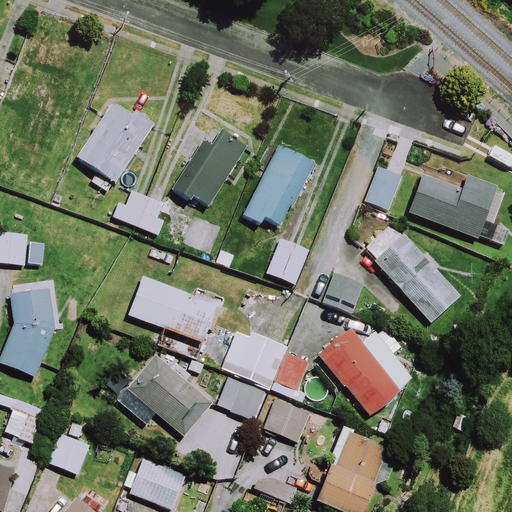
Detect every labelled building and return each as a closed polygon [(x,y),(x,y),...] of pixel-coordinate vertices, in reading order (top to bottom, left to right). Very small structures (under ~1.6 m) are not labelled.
[(82,88),(17,62),(4,94),(32,106),(19,138),(50,150),(63,118),(69,120),(82,88)] [(150,128),(112,103),(74,161),(95,175),(89,184),(106,195),(150,128)] [(241,150),(219,137),(210,153),(200,147),(172,194),(203,213),(241,150)] [(312,166),(278,148),(241,219),(257,227),(259,224),(277,233),(312,166)] [(399,181),(375,171),(362,204),(386,213),(399,181)] [(461,192),(421,177),(407,217),(498,251),(504,234),(489,228),(502,192),(466,179),(461,192)] [(165,209),(130,194),(124,208),(116,207),(111,219),(153,237),(165,209)] [(402,246),(387,229),(361,253),(427,326),(456,301),(405,244),(402,246)] [(25,237),(0,235),(0,266),(23,268),(25,237)] [(307,253),(279,241),(265,276),(293,288),(307,253)] [(361,289),(333,277),(321,305),(348,317),(361,289)] [(193,299),(141,280),(127,319),(162,332),(156,348),(194,363),(209,323),(214,325),(221,306),(194,296),(193,299)] [(0,366),(33,380),(52,333),(48,295),(7,298),(13,326),(0,359),(0,366)] [(218,363),(230,334),(215,328),(204,357),(218,363)] [(359,346),(346,332),(316,358),(368,419),(412,382),(372,336),(359,346)] [(232,335),(220,365),(294,393),(305,363),(284,355),(286,350),(250,336),(248,340),(232,335)] [(211,404),(154,358),(126,393),(182,440),(211,404)] [(264,396),(240,386),(228,415),(252,425),(264,396)] [(308,416),(274,402),(262,431),(296,445),(308,416)] [(47,427),(26,419),(17,441),(38,450),(47,427)] [(363,511),(386,450),(340,433),(330,458),(332,459),(314,506),(330,511),(363,511)] [(88,448),(59,436),(47,466),(75,478),(88,448)] [(301,511),(315,484),(262,459),(248,488),(298,511),(301,511)] [(170,511),(183,481),(141,464),(128,496),(168,511),(170,511)] [(0,511),(12,472),(0,468),(0,511)] [(84,511),(73,503),(65,511),(84,511)]
